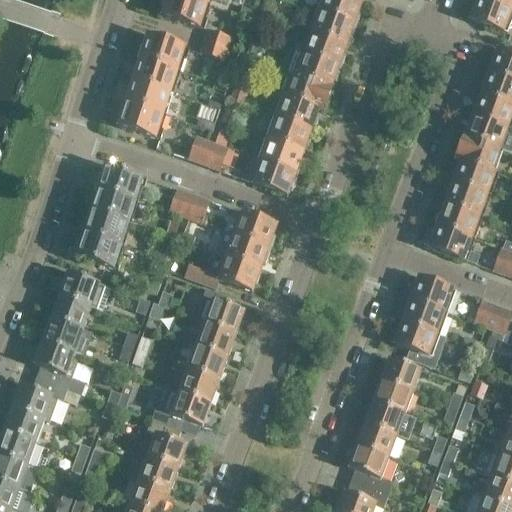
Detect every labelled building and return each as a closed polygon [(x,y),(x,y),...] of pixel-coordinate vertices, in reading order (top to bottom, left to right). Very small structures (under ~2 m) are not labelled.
[(210,7),(187,0),(165,0),(163,8),(166,9),(163,18),(204,31),(207,22),(205,21),(210,7)] [(323,0),(318,14),(356,28),(361,14),(358,13),(361,4),(351,0),(323,0)] [(511,12),(478,0),(471,22),(493,30),(507,36),(511,23),(511,12)] [(511,0),(478,0),(511,12),(511,0)] [(269,4),(264,17),(276,21),(280,11),(277,6),(269,4)] [(241,18),(251,21),(254,12),(244,9),(241,18)] [(318,14),(311,34),(345,48),(349,38),(352,39),(356,28),(318,14)] [(272,32),(276,21),(264,17),(260,31),(268,34),(272,32)] [(208,32),(204,44),(228,51),(231,41),(231,40),(208,32)] [(311,34),(303,56),(341,70),(345,57),(342,56),(345,48),(311,34)] [(140,61),(180,74),(184,61),(186,61),(187,58),(189,52),(148,39),(144,48),(142,48),(137,60),(140,61)] [(251,39),(246,54),(256,57),(260,55),(264,44),(251,39)] [(228,51),(204,44),(200,56),(224,64),(228,51)] [(491,61),(486,75),(511,83),(511,58),(497,53),(494,62),(491,61)] [(303,56),(295,78),(331,91),(330,90),(333,82),(336,83),(341,70),(303,56)] [(134,70),(130,82),(173,96),(180,74),(140,61),(137,71),(134,70)] [(245,67),(240,81),(253,85),(258,71),(245,67)] [(484,88),(481,97),(511,108),(511,83),(486,75),(482,87),(484,88)] [(284,97),(283,98),(289,100),(324,113),(331,91),(295,78),(287,98),(284,97)] [(129,97),(126,105),(165,118),(173,96),(130,82),(126,96),(129,97)] [(239,82),(232,102),(245,107),(253,87),(239,82)] [(475,105),(471,118),(508,131),(511,121),(511,108),(481,97),(478,105),(475,105)] [(283,98),(276,120),(313,134),(318,121),(315,119),(318,111),(323,113),(324,113),(289,100),(283,98)] [(165,118),(126,105),(126,107),(123,106),(118,119),(121,120),(118,129),(161,143),(164,133),(161,132),(165,118)] [(229,113),(224,126),(236,130),(240,117),(229,113)] [(464,140),(501,153),(508,131),(471,118),(466,130),(469,131),(466,140),(464,140)] [(191,127),(203,130),(205,123),(194,119),(191,127)] [(276,120),(268,142),(302,154),(306,145),(308,146),(313,134),(276,120)] [(222,133),(217,147),(224,149),(229,136),(222,133)] [(191,157),(189,162),(205,168),(212,145),(196,139),(190,156),(191,157)] [(461,164),(496,177),(497,175),(493,174),(501,153),(464,140),(456,161),(461,164)] [(268,142),(260,164),(297,177),(302,164),(299,163),(302,154),(268,142)] [(212,145),(205,168),(219,173),(221,167),(223,168),(229,151),(212,145)] [(252,179),(250,185),(287,198),(290,189),(293,190),(297,177),(260,164),(254,180),(252,179)] [(455,171),(450,184),(488,198),(496,177),(461,164),(458,172),(455,171)] [(99,191),(98,192),(138,205),(142,191),(144,192),(147,183),(106,169),(103,178),(100,177),(96,190),(99,191)] [(449,198),(446,207),(480,219),(488,198),(450,184),(446,197),(449,198)] [(93,200),(89,211),(131,225),(138,205),(98,192),(95,200),(93,200)] [(186,221),(194,199),(177,193),(169,215),(186,221)] [(194,199),(186,221),(201,227),(209,204),(194,199)] [(440,214),(435,227),(473,241),(480,219),(446,207),(443,215),(440,214)] [(87,227),(85,234),(124,247),(131,225),(89,211),(84,226),(87,227)] [(239,220),(233,237),(268,250),(276,228),(239,215),(238,219),(239,220)] [(169,238),(176,241),(182,226),(174,223),(169,238)] [(434,241),(430,251),(476,267),(479,258),(468,254),(473,241),(435,227),(430,240),(434,241)] [(80,249),(77,259),(118,272),(120,267),(121,263),(119,263),(124,247),(85,234),(84,237),(81,236),(77,248),(80,249)] [(233,237),(225,259),(260,272),(268,250),(233,237)] [(502,251),(511,254),(511,245),(505,243),(502,251)] [(150,255),(168,262),(170,255),(155,250),(152,251),(150,255)] [(509,279),(511,269),(511,254),(502,251),(501,250),(492,273),(509,279)] [(217,283),(218,283),(219,282),(251,294),(260,272),(225,259),(217,283)] [(184,280),(214,291),(218,278),(189,267),(184,280)] [(60,298),(92,309),(103,313),(111,290),(68,275),(60,298)] [(138,288),(156,295),(160,284),(142,277),(138,288)] [(419,281),(411,303),(446,315),(451,302),(453,303),(456,295),(454,293),(419,281)] [(163,294),(158,307),(169,311),(174,298),(163,294)] [(60,298),(51,321),(84,332),(92,309),(60,298)] [(146,319),(151,304),(141,301),(135,315),(146,319)] [(209,307),(203,326),(205,326),(236,337),(244,314),(212,303),(210,307),(209,307)] [(411,303),(403,324),(438,337),(446,315),(411,303)] [(490,332),(498,310),(482,304),(474,325),(490,332)] [(164,309),(154,306),(149,319),(159,323),(164,309)] [(511,314),(498,310),(490,332),(495,334),(493,341),(504,345),(506,338),(511,323),(511,314)] [(43,344),(81,357),(84,359),(92,335),(84,332),(51,321),(43,344)] [(438,337),(403,324),(395,347),(408,352),(404,361),(434,371),(438,358),(444,340),(438,337)] [(203,326),(195,348),(227,360),(236,337),(205,326),(203,326)] [(138,336),(127,333),(122,346),(133,350),(138,336)] [(152,342),(142,338),(137,352),(147,356),(152,342)] [(463,347),(478,353),(481,345),(465,339),(463,347)] [(34,367),(40,369),(36,380),(68,391),(82,396),(86,386),(72,381),(81,357),(76,356),(43,344),(34,367)] [(133,350),(122,346),(117,360),(128,364),(133,350)] [(195,348),(186,371),(219,383),(227,360),(195,348)] [(493,352),(484,348),(479,360),(489,363),(493,352)] [(147,356),(137,352),(132,365),(142,369),(147,356)] [(389,361),(381,384),(413,396),(422,373),(389,361)] [(469,386),(474,374),(462,370),(457,381),(469,386)] [(186,371),(178,393),(211,405),(219,383),(186,371)] [(21,388),(13,410),(45,422),(50,424),(58,402),(77,408),(82,396),(36,380),(32,392),(21,388)] [(381,384),(373,406),(405,418),(413,396),(381,384)] [(474,384),(470,397),(480,400),(485,388),(474,384)] [(117,393),(107,390),(102,403),(112,407),(117,393)] [(178,393),(170,416),(155,411),(151,422),(181,433),(185,424),(202,430),(211,405),(178,393)] [(448,409),(458,413),(463,398),(453,395),(448,409)] [(125,412),(129,402),(120,399),(117,408),(117,409),(125,412)] [(112,407),(102,403),(97,417),(107,420),(112,407)] [(465,404),(460,418),(470,421),(475,408),(465,404)] [(373,406),(365,427),(398,439),(405,418),(373,406)] [(453,426),(458,413),(448,409),(444,422),(453,426)] [(13,410),(5,433),(37,445),(45,422),(13,410)] [(470,421),(460,418),(455,432),(464,435),(470,421)] [(154,437),(146,458),(179,470),(187,449),(177,445),(181,433),(151,422),(147,434),(154,437)] [(365,427),(357,449),(389,462),(398,439),(365,427)] [(0,446),(0,458),(27,468),(28,468),(37,445),(5,433),(0,446)] [(511,437),(507,436),(499,458),(511,462),(511,437)] [(432,453),(441,456),(447,442),(438,438),(432,453)] [(93,449),(82,446),(77,459),(88,463),(93,449)] [(445,462),(454,465),(459,451),(450,448),(445,462)] [(355,473),(351,485),(388,499),(393,486),(382,482),(389,462),(357,449),(349,471),(355,473)] [(107,455),(97,451),(92,465),(102,468),(107,455)] [(437,469),(441,456),(432,453),(428,466),(437,469)] [(0,458),(0,482),(21,490),(31,494),(39,472),(28,468),(27,468),(0,458)] [(146,458),(138,481),(171,493),(179,470),(146,458)] [(511,462),(499,458),(491,479),(511,486),(511,462)] [(88,463),(77,459),(72,473),(83,476),(88,463)] [(449,478),(454,465),(445,462),(440,475),(449,478)] [(102,468),(92,465),(87,478),(98,482),(102,468)] [(511,486),(491,479),(483,501),(511,511),(511,486)] [(138,481),(130,504),(152,511),(163,511),(171,493),(138,481)] [(0,482),(0,509),(8,511),(12,511),(21,490),(0,482)] [(344,495),(337,511),(374,511),(377,506),(384,509),(388,499),(351,485),(347,496),(344,495)] [(76,494),(65,491),(61,504),(71,508),(76,494)] [(434,492),(429,505),(438,509),(443,495),(434,492)] [(86,511),(91,500),(81,496),(76,510),(81,511),(86,511)] [(467,511),(511,511),(483,501),(472,497),(467,511)]
